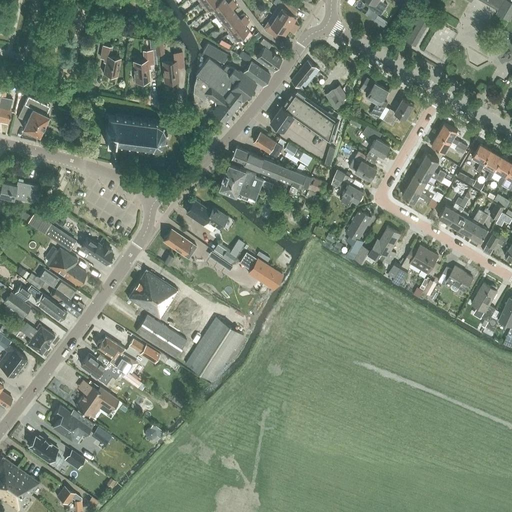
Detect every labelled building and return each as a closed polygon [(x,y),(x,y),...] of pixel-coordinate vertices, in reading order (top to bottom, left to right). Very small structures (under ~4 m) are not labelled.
[(121,0),(99,0),(98,7),(119,11),(121,0)] [(202,0),(200,2),(206,10),(210,8),(219,0),(202,0)] [(219,0),(210,8),(216,16),(233,3),(230,0),(227,3),(225,0),(219,0)] [(282,0),(276,9),(273,14),(295,29),(298,26),(292,21),(296,16),(293,14),(297,7),(282,0)] [(371,0),(374,2),(371,6),(381,14),(388,3),(383,0),(371,0)] [(511,0),(471,0),(472,0),(471,0),(489,0),(500,6),(497,11),(511,19),(511,16),(511,0)] [(235,6),(233,3),(216,16),(222,24),(236,14),(232,9),(235,6)] [(222,24),(228,32),(245,19),(243,16),(239,19),(236,14),(222,24)] [(293,33),(295,29),(273,14),(270,19),(264,27),(266,30),(277,37),(280,32),(283,34),(287,29),(293,33)] [(431,19),(423,14),(407,41),(416,46),(431,19)] [(248,22),(245,19),(228,32),(235,41),(236,41),(240,37),(243,35),(247,32),(249,31),(244,25),(248,22)] [(263,38),(260,42),(269,48),(272,44),(263,38)] [(164,54),(162,41),(155,41),(155,40),(150,39),(151,51),(143,52),(144,61),(133,62),(135,83),(149,81),(148,66),(154,65),(154,64),(157,63),(156,55),(164,54)] [(203,51),(224,63),(229,55),(208,43),(203,51)] [(103,73),(116,76),(119,60),(109,57),(111,48),(102,46),(99,57),(106,59),(103,73)] [(273,70),(281,59),(265,47),(264,47),(258,56),(257,59),(273,70)] [(242,51),(238,56),(247,62),(251,57),(242,51)] [(184,67),(182,52),(172,53),(173,61),(163,62),(165,82),(177,81),(176,68),(184,67)] [(210,58),(209,59),(204,66),(241,95),(239,97),(242,99),(243,100),(257,83),(242,72),(238,71),(236,69),(226,67),(224,70),(210,58)] [(319,69),(308,60),(291,81),(303,90),(319,69)] [(243,72),(252,78),(262,86),(270,75),(251,61),(243,72)] [(204,66),(196,75),(194,84),(193,92),(196,94),(196,95),(204,101),(208,96),(215,102),(216,108),(213,112),(225,121),(242,99),(239,97),(241,95),(204,66)] [(371,112),(379,117),(388,102),(383,99),(389,89),(375,81),(375,82),(367,77),(359,91),(366,96),(367,95),(377,101),(371,112)] [(340,84),(325,93),(335,108),(349,99),(347,96),(348,96),(347,95),(353,88),(347,83),(343,89),(340,84)] [(296,87),(283,104),(296,113),(294,117),(324,138),(331,143),(333,139),(336,131),(339,121),(336,119),(304,97),(306,94),(296,87)] [(1,95),(0,99),(0,121),(9,123),(12,110),(10,110),(12,98),(7,97),(1,95)] [(23,127),(39,135),(49,116),(41,112),(45,104),(29,96),(19,116),(27,120),(23,127)] [(398,113),(406,118),(414,104),(403,98),(395,111),(390,108),(384,118),(393,123),(398,113)] [(295,114),(284,106),(281,104),(269,120),(283,131),(295,114)] [(107,124),(105,124),(104,133),(105,134),(104,141),(110,142),(110,144),(114,145),(114,143),(119,143),(119,145),(122,146),(122,144),(127,144),(127,146),(130,147),(130,145),(135,146),(135,148),(138,148),(138,146),(143,147),(143,149),(146,149),(146,147),(150,148),(150,150),(152,150),(153,147),(158,145),(160,147),(162,145),(160,143),(163,140),(165,141),(166,140),(164,138),(164,134),(166,133),(166,131),(164,131),(162,127),(164,126),(162,124),(160,126),(155,123),(155,121),(154,121),(153,123),(150,122),(150,120),(147,120),(147,122),(142,121),(142,119),(139,119),(138,121),(134,120),(134,118),(131,118),(131,120),(126,119),(126,117),(123,117),(123,119),(117,118),(117,116),(115,115),(114,117),(108,116),(107,124)] [(352,118),(350,122),(359,127),(361,123),(352,118)] [(445,122),(439,133),(469,151),(471,147),(473,144),(470,142),(468,145),(464,143),(454,137),(458,130),(445,122)] [(381,132),(372,127),(367,124),(363,133),(375,140),(370,147),(384,155),(390,145),(377,137),(381,132)] [(261,131),(254,142),(277,157),(283,146),(278,142),(261,131)] [(439,133),(432,144),(445,151),(449,144),(467,155),(469,151),(439,133)] [(288,143),(284,149),(293,155),(297,148),(288,143)] [(476,169),(481,172),(484,167),(486,163),(484,162),(491,149),(481,143),(474,155),(482,160),(476,169)] [(329,146),(324,163),(330,165),(335,148),(329,146)] [(255,168),(260,157),(236,148),(232,158),(255,168)] [(486,163),(484,167),(490,170),(487,175),(491,178),(496,169),(494,167),(501,155),(498,153),(499,151),(493,148),(492,150),(491,149),(484,162),(486,163)] [(360,150),(353,162),(359,165),(356,170),(371,178),(377,168),(374,166),(367,162),(370,156),(367,154),(360,150)] [(299,159),(308,165),(313,157),(303,152),(299,159)] [(427,152),(421,163),(433,170),(439,159),(427,152)] [(498,182),(502,184),(507,175),(505,174),(511,161),(501,155),(494,167),(496,169),(496,168),(504,173),(498,182)] [(255,168),(279,177),(283,167),(260,157),(255,168)] [(225,170),(224,174),(223,176),(224,177),(220,186),(236,193),(237,190),(248,194),(257,198),(260,188),(264,179),(255,176),(256,175),(245,171),(246,169),(229,163),(226,171),(225,170)] [(421,163),(415,174),(426,181),(430,175),(441,181),(444,177),(438,173),(433,170),(421,163)] [(306,176),(283,167),(279,177),(292,183),(288,191),(298,195),(302,186),(308,188),(311,180),(306,177),(306,176)] [(356,178),(338,168),(334,173),(331,183),(338,187),(339,184),(347,188),(341,198),(350,204),(353,198),(357,201),(358,199),(360,200),(362,196),(362,194),(361,194),(363,190),(353,184),(356,178)] [(441,169),(438,173),(444,177),(447,172),(441,169)] [(415,174),(409,184),(432,198),(434,193),(427,189),(423,187),(426,181),(415,174)] [(467,176),(464,182),(471,186),(474,180),(467,176)] [(442,181),(441,181),(449,186),(451,181),(444,177),(442,181)] [(324,182),(314,179),(311,188),(320,191),(324,182)] [(472,186),(480,191),(484,184),(476,179),(472,186)] [(16,185),(17,184),(2,181),(0,188),(0,195),(13,198),(14,195),(19,196),(19,198),(33,201),(37,185),(22,181),(21,186),(16,185)] [(409,184),(403,195),(414,202),(418,195),(429,202),(432,198),(409,184)] [(273,189),(267,203),(274,206),(280,191),(273,189)] [(432,198),(438,202),(439,202),(442,198),(434,193),(432,198)] [(446,204),(439,216),(449,222),(463,199),(459,196),(452,207),(446,204)] [(463,199),(449,222),(460,228),(467,216),(469,212),(463,209),(468,201),(463,199)] [(187,211),(186,212),(203,223),(202,225),(213,231),(215,228),(216,228),(217,227),(219,228),(228,215),(213,205),(209,211),(194,201),(190,206),(188,207),(186,209),(187,211)] [(497,202),(490,214),(497,218),(504,206),(497,202)] [(467,216),(460,228),(470,234),(484,211),(479,208),(473,219),(467,216)] [(27,220),(30,215),(21,209),(17,214),(27,220)] [(352,243),(349,248),(357,252),(364,241),(359,238),(372,216),(359,209),(346,232),(350,234),(347,240),(352,243)] [(484,211),(470,234),(480,240),(488,228),(482,225),(488,213),(484,211)] [(28,221),(44,232),(50,223),(34,212),(28,221)] [(505,214),(503,217),(509,221),(511,216),(506,213),(505,214)] [(75,240),(50,223),(44,232),(69,249),(75,240)] [(379,257),(390,264),(397,252),(391,249),(400,233),(388,225),(380,239),(378,238),(368,255),(377,260),(379,257)] [(188,258),(196,247),(172,230),(166,237),(165,236),(163,239),(164,240),(164,241),(188,258)] [(493,233),(487,243),(492,247),(498,237),(493,233)] [(500,237),(497,242),(509,248),(505,254),(511,258),(511,244),(506,241),(500,237)] [(4,238),(0,243),(0,245),(4,248),(9,242),(4,238)] [(109,251),(111,250),(102,244),(101,246),(98,243),(97,245),(87,238),(80,248),(105,264),(112,253),(109,251)] [(402,264),(400,267),(407,270),(411,263),(421,269),(420,271),(420,273),(424,275),(426,275),(427,272),(428,273),(429,271),(435,261),(438,255),(420,244),(417,249),(412,246),(402,264)] [(50,261),(47,264),(75,282),(76,280),(79,283),(87,271),(74,263),(78,258),(59,246),(56,251),(52,249),(46,258),(50,261)] [(237,254),(227,247),(221,256),(231,263),(237,254)] [(168,255),(164,262),(163,263),(169,266),(173,258),(168,255)] [(257,258),(251,268),(248,272),(256,277),(257,275),(268,282),(276,269),(257,258)] [(395,260),(388,272),(388,273),(394,277),(400,267),(402,264),(395,260)] [(435,261),(429,271),(433,273),(439,263),(435,261)] [(447,266),(438,280),(445,284),(447,280),(452,283),(451,285),(451,287),(455,289),(457,289),(459,286),(465,290),(472,277),(464,272),(464,270),(455,265),(453,269),(447,266)] [(20,266),(16,271),(23,276),(26,271),(20,266)] [(77,289),(44,266),(37,275),(54,287),(50,293),(51,295),(59,300),(59,301),(77,314),(84,304),(78,300),(77,302),(71,298),(77,289)] [(400,267),(394,277),(392,280),(399,285),(407,271),(400,267)] [(176,289),(146,270),(128,298),(156,316),(154,319),(146,314),(135,332),(175,358),(193,331),(172,317),(170,319),(163,315),(173,298),(171,297),(176,289)] [(31,272),(30,274),(26,279),(39,289),(44,282),(31,272)] [(425,278),(419,287),(424,290),(428,283),(429,281),(429,280),(430,279),(427,277),(426,279),(425,278)] [(484,282),(472,303),(477,307),(474,312),(481,316),(486,318),(482,325),(485,327),(491,316),(495,310),(496,308),(489,304),(497,290),(496,289),(496,288),(496,286),(493,284),(491,285),(490,286),(484,282)] [(424,290),(423,290),(430,294),(434,287),(428,283),(424,290)] [(36,301),(59,320),(66,311),(32,284),(29,288),(39,296),(36,301)] [(21,285),(14,293),(24,301),(30,292),(21,285)] [(4,301),(23,316),(31,306),(11,292),(4,301)] [(511,345),(511,344),(511,295),(511,296),(510,297),(509,296),(499,319),(511,324),(504,342),(511,345)] [(211,382),(242,335),(215,318),(185,365),(211,382)] [(27,321),(21,330),(31,337),(27,342),(42,353),(55,335),(40,324),(37,329),(27,321)] [(11,340),(1,333),(0,331),(0,344),(5,348),(8,344),(11,340)] [(120,353),(124,347),(105,336),(103,340),(101,339),(100,341),(99,340),(96,344),(98,345),(97,347),(115,358),(118,352),(120,353)] [(130,345),(140,352),(145,346),(134,338),(130,345)] [(0,359),(0,365),(1,366),(14,376),(24,362),(27,357),(22,354),(14,348),(8,344),(5,348),(7,350),(0,359)] [(80,364),(97,376),(100,372),(102,373),(103,372),(106,374),(113,363),(103,355),(99,360),(89,352),(80,364)] [(121,356),(116,364),(127,371),(132,363),(121,356)] [(132,375),(128,380),(137,387),(141,382),(132,375)] [(0,401),(6,406),(12,398),(0,389),(0,388),(3,384),(0,382),(0,401)] [(98,389),(87,382),(81,390),(85,392),(76,405),(89,414),(93,417),(106,398),(115,405),(119,399),(100,386),(98,389)] [(94,424),(94,423),(73,409),(71,412),(60,404),(53,413),(59,417),(53,427),(72,440),(73,439),(71,437),(72,436),(77,429),(82,433),(85,435),(94,424)] [(153,423),(150,427),(156,430),(157,436),(160,439),(165,431),(153,423)] [(38,436),(36,435),(29,445),(31,446),(30,448),(49,461),(58,448),(39,435),(38,436)] [(85,458),(72,449),(67,456),(74,460),(72,464),(78,468),(85,458)] [(3,457),(0,461),(0,498),(17,510),(23,502),(25,503),(40,482),(3,457)] [(56,495),(67,503),(76,492),(65,484),(56,495)]
